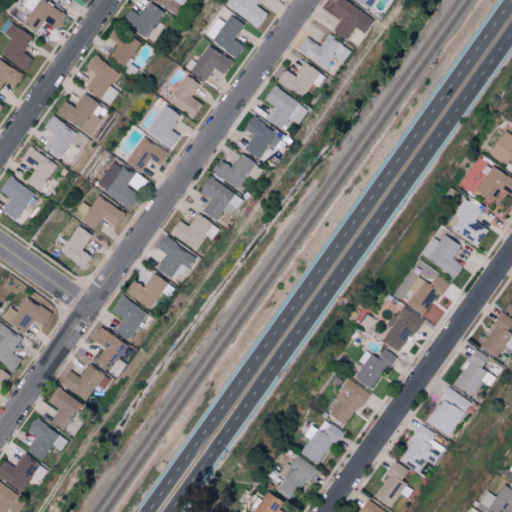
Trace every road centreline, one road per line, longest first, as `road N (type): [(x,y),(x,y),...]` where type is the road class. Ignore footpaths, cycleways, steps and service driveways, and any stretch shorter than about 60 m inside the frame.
road 1 (secondary): [(505,0),(150,511)]
road 2 (secondary): [(170,511),(511,34)]
road 3 (residential): [(0,429),(309,0)]
road 4 (residential): [(322,511),(511,247)]
road 5 (residential): [(0,154),(111,0)]
